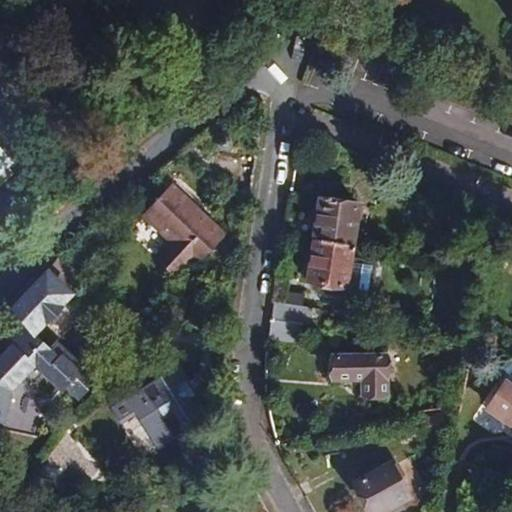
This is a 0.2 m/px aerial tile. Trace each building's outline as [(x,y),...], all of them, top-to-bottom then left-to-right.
[(0,183),(11,173),(6,167),(11,162),(0,150),(0,183)] [(223,234),(172,186),(144,216),(170,241),(156,257),(178,278),(192,262),(195,264),(223,234)] [(313,240),(353,245),(357,218),(361,218),(362,210),(358,210),(359,205),(319,200),(316,221),(287,217),(284,236),(313,240)] [(484,233),(503,239),(510,213),(491,207),(484,233)] [(349,270),(353,245),(313,240),(307,281),(365,290),(368,273),(349,270)] [(46,272),(71,295),(85,281),(60,258),(46,272)] [(71,295),(46,272),(10,309),(22,322),(33,335),(71,295)] [(274,303),(273,320),(303,324),(305,307),(274,303)] [(33,335),(22,322),(5,340),(10,344),(0,353),(0,420),(6,422),(13,392),(28,377),(36,385),(37,383),(39,385),(46,377),(63,393),(67,388),(80,401),(100,381),(58,341),(51,348),(39,342),(33,335)] [(332,380),(362,380),(362,396),(386,395),(386,355),(332,356),(332,380)] [(143,387),(153,402),(155,405),(161,415),(176,438),(209,417),(177,366),(143,387)] [(511,380),(510,384),(505,382),(486,409),(511,426),(511,380)] [(156,418),(161,415),(155,405),(153,402),(148,405),(156,418)] [(398,479),(391,467),(389,464),(355,483),(371,511),(381,511),(389,508),(399,502),(408,498),(398,479)] [(396,465),(391,467),(398,479),(403,476),(396,465)] [(394,511),(402,508),(399,502),(389,508),(391,511),(394,511)]
